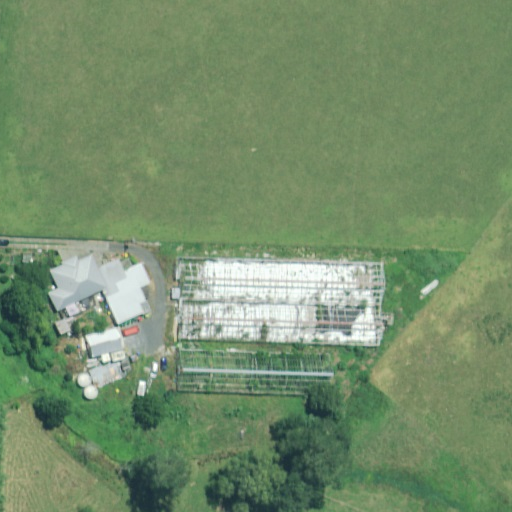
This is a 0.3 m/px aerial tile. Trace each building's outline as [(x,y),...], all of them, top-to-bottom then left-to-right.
[(121,272),(113,253),(93,262),(90,255),(73,263),(72,260),(48,271),(56,289),(47,293),(54,311),(100,290),(116,325),(147,311),(137,288),(148,283),(139,264),(121,272)] [(375,263),(178,258),(176,339),(373,344),(375,263)] [(68,331),(63,320),(54,324),(58,335),(68,331)] [(121,349),(117,338),(86,347),(90,359),(121,349)] [(330,357),(177,349),(175,392),(328,401),(330,357)]
